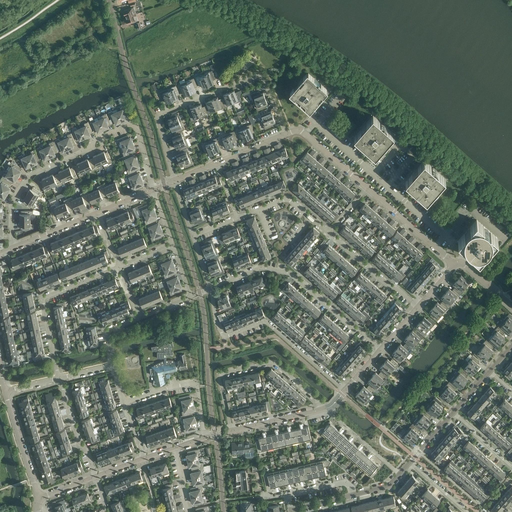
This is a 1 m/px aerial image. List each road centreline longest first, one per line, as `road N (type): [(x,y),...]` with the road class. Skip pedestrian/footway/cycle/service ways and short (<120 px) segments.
road 1 (unclassified): [(225,0),(350,71),(511,207)]
road 2 (residential): [(174,180),(161,112),(259,75),(287,133)]
road 3 (residential): [(210,288),(262,267),(289,272),(381,348)]
road 4 (residential): [(343,391),(267,323),(224,336),(210,288)]
road 5 (residential): [(164,185),(108,0)]
road 6 (residential): [(321,409),(276,364),(222,373),(231,431)]
road 7 (residential): [(59,378),(43,299),(119,266)]
road 8 (residential): [(13,247),(10,204),(28,176),(94,141)]
road 9 (track): [(0,118),(95,69),(120,45)]
road 10 (residential): [(205,438),(195,383),(125,402)]
